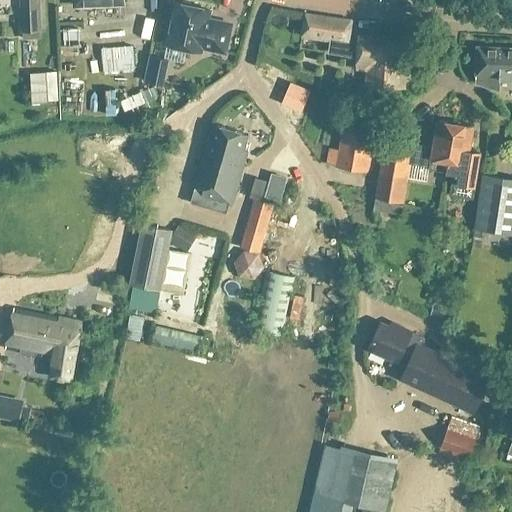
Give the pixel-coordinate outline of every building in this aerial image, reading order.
[(41,31),(39,0),(18,0),(20,32),(21,32),(21,40),(40,39),(40,31),(41,31)] [(191,6),(189,3),(182,1),(178,3),(175,2),(166,43),(199,51),(200,47),(224,52),(230,24),(206,18),(208,9),(191,6)] [(350,20),(305,14),(302,36),(346,42),(350,20)] [(383,36),(358,36),(356,68),(367,69),(365,84),(382,85),(383,36)] [(408,36),(383,36),(382,85),(402,87),(404,60),(408,60),(408,36)] [(100,48),(102,72),(134,69),(132,45),(100,48)] [(474,83),(498,91),(499,79),(511,79),(511,47),(476,46),(474,83)] [(38,94),(65,93),(63,61),(37,62),(38,94)] [(127,85),(127,80),(112,79),(111,97),(141,98),(142,86),(127,85)] [(343,119),(335,167),(367,172),(374,124),(343,119)] [(431,147),(412,144),(413,140),(385,136),(378,174),(406,179),(409,163),(428,166),(428,169),(446,172),(448,157),(450,158),(456,123),(436,120),(431,147)] [(450,158),(448,157),(446,172),(452,173),(449,195),(472,199),(479,153),(468,151),(473,126),(456,123),(450,158)] [(247,135),(213,125),(208,140),(204,139),(201,151),(213,154),(212,158),(242,167),(247,152),(243,151),(247,135)] [(101,180),(130,181),(131,146),(102,144),(101,180)] [(191,185),(194,185),(189,202),(225,212),(227,206),(230,207),(242,167),(212,158),(213,154),(201,151),(191,185)] [(511,234),(511,177),(482,173),(474,229),(511,234)] [(271,174),(265,195),(279,199),(285,178),(271,174)] [(406,179),(378,174),(374,197),(402,202),(406,179)] [(100,196),(95,236),(113,238),(118,198),(100,196)] [(243,229),(244,229),(241,241),(261,247),(273,204),(252,199),(243,229)] [(171,230),(141,224),(129,283),(159,289),(171,230)] [(329,253),(345,266),(355,254),(339,241),(329,253)] [(244,255),(247,265),(269,258),(267,248),(244,255)] [(252,329),(282,336),(294,278),(265,271),(252,329)] [(234,276),(228,297),(251,304),(257,284),(234,276)] [(456,309),(432,302),(429,314),(452,321),(456,309)] [(5,346),(19,349),(19,350),(35,354),(35,352),(53,356),(49,376),(70,380),(80,323),(13,308),(5,346)] [(410,332),(396,326),(394,330),(379,323),(367,348),(395,361),(393,365),(405,370),(401,378),(470,410),(485,378),(419,347),(423,338),(410,332)] [(150,342),(198,353),(202,337),(154,325),(150,342)] [(0,416),(26,422),(29,408),(21,406),(22,400),(0,394),(0,416)] [(468,456),(479,425),(450,415),(440,446),(468,456)] [(507,419),(496,416),(492,428),(502,432),(507,419)] [(396,462),(354,453),(326,446),(315,496),(385,511),(396,462)]
